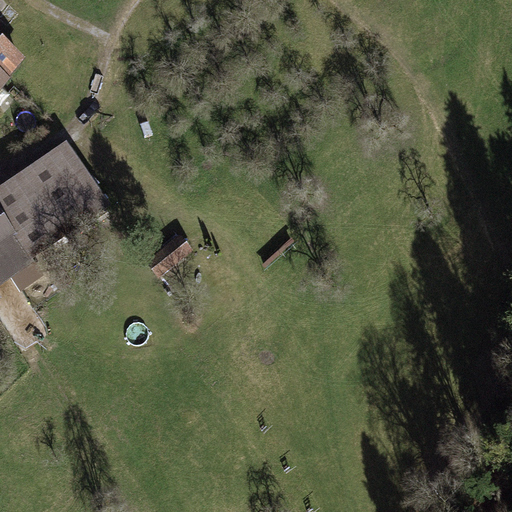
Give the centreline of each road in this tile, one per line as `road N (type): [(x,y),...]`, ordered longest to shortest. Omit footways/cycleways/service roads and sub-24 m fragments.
road 1 (track): [(0,171),(49,149),(83,119),(139,0)]
road 2 (track): [(338,0),(398,54),(445,129)]
